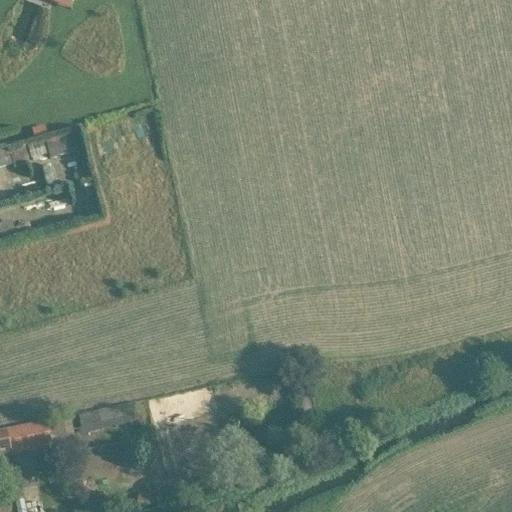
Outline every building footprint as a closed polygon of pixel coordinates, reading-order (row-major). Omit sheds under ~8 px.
[(40,0),(70,11),(73,0),(40,0)] [(31,145),(35,161),(79,149),(75,133),(31,145)] [(0,170),(13,167),(7,151),(0,153),(0,170)] [(88,178),(83,161),(76,163),(80,180),(88,178)] [(56,192),(50,167),(41,169),(48,194),(56,192)] [(0,240),(14,238),(11,224),(0,225),(0,240)] [(277,384),(263,388),(266,396),(279,393),(277,384)] [(0,434),(0,457),(48,448),(47,445),(57,443),(58,449),(74,445),(73,439),(76,438),(76,439),(85,436),(139,424),(135,405),(70,419),(71,423),(45,428),(44,425),(6,434),(0,434)] [(136,447),(141,453),(150,445),(146,439),(136,447)] [(0,476),(0,477),(1,477),(2,478),(3,478),(4,478),(4,479),(5,479),(6,479),(6,478),(7,478),(8,478),(9,477),(10,476),(11,476),(11,475),(11,474),(11,473),(12,473),(12,472),(12,471),(11,470),(11,469),(11,468),(10,468),(10,467),(9,467),(9,466),(8,466),(7,465),(6,465),(5,465),(4,465),(3,465),(3,466),(2,466),(1,466),(1,467),(0,467),(0,476)] [(186,488),(192,505),(225,494),(220,477),(186,488)] [(138,487),(137,500),(136,511),(156,511),(157,502),(150,501),(151,488),(138,487)]
